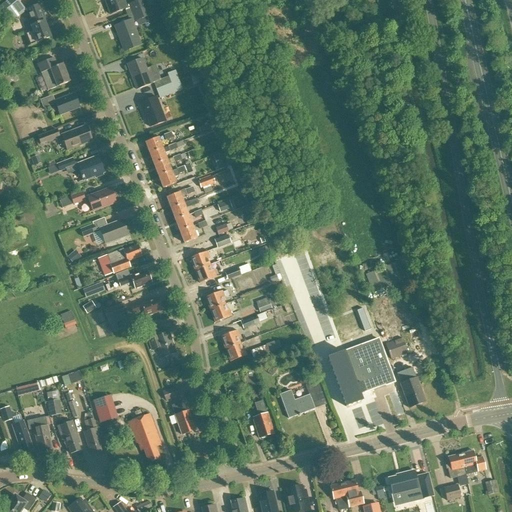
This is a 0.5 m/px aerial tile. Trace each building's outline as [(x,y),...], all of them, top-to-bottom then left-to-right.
[(9,16),(22,6),(17,0),(10,0),(2,7),(9,16)] [(122,0),(104,0),(110,15),(124,10),(126,16),(148,7),(145,0),(143,0),(126,7),(122,0)] [(47,22),(40,5),(26,10),(29,20),(28,20),(32,31),(24,34),(29,47),(51,38),(45,23),(47,22)] [(129,22),(114,27),(124,52),(140,46),(131,23),(151,15),(148,7),(126,16),(129,22)] [(57,67),(54,59),(38,65),(47,91),(70,82),(63,64),(57,67)] [(152,84),(150,81),(142,59),(127,65),(136,90),(152,84)] [(192,72),(189,64),(181,67),(184,75),(192,72)] [(154,91),(176,82),(172,72),(150,81),(154,91)] [(176,82),(154,91),(158,100),(180,91),(176,82)] [(52,97),(40,102),(43,110),(56,105),(60,117),(80,109),(74,95),(55,102),(52,97)] [(150,128),(165,122),(156,98),(140,104),(144,113),(145,113),(150,128)] [(87,127),(62,137),(68,152),(93,142),(87,127)] [(61,138),(58,130),(38,138),(41,146),(61,138)] [(165,142),(173,139),(171,134),(163,137),(165,142)] [(163,150),(162,149),(158,138),(145,143),(150,155),(163,150)] [(170,153),(178,149),(176,144),(168,147),(170,153)] [(167,161),(164,154),(163,150),(150,155),(154,166),(167,161)] [(73,160),(58,166),(60,173),(67,170),(68,173),(71,174),(80,171),(85,182),(105,174),(99,158),(76,167),(73,160)] [(167,161),(154,166),(159,178),(172,173),(171,172),(167,161)] [(186,172),(184,167),(171,172),(172,173),(174,178),(179,176),(179,175),(186,172)] [(172,173),(159,178),(163,189),(176,185),(174,178),(172,173)] [(205,195),(212,192),(210,186),(214,184),(212,177),(210,178),(210,177),(199,180),(200,182),(198,183),(200,189),(202,189),(205,195)] [(94,212),(116,204),(111,189),(88,198),(94,212)] [(71,198),(60,203),(63,210),(74,206),(86,202),(83,193),(71,198)] [(179,193),(167,198),(171,210),(184,205),(179,193)] [(192,208),(200,205),(196,196),(193,197),(194,200),(190,202),(191,203),(190,203),(192,208)] [(232,209),(229,202),(217,206),(220,214),(232,209)] [(184,205),(171,210),(176,221),(188,216),(184,205)] [(204,216),(202,211),(194,214),(196,219),(204,216)] [(188,216),(176,221),(180,233),(193,228),(188,216)] [(105,245),(129,236),(123,221),(100,230),(105,245)] [(93,225),(79,230),(83,238),(96,233),(93,225)] [(225,225),(215,229),(217,236),(228,232),(227,232),(231,230),(229,225),(225,226),(225,225)] [(193,228),(180,233),(184,245),(197,240),(193,228)] [(231,244),(228,235),(214,241),(218,249),(231,244)] [(105,277),(114,273),(114,274),(127,269),(125,263),(142,257),(138,246),(124,251),(124,250),(98,260),(105,277)] [(258,251),(261,258),(269,255),(266,247),(258,251)] [(73,264),(81,258),(75,252),(68,258),(73,264)] [(207,253),(190,260),(195,272),(210,266),(208,261),(210,260),(207,253)] [(403,261),(365,276),(372,294),(410,278),(403,261)] [(269,277),(270,279),(269,279),(271,284),(281,280),(279,276),(275,264),(271,266),(274,275),(269,277)] [(210,266),(195,272),(200,285),(217,278),(214,271),(212,272),(210,266)] [(251,272),(249,266),(226,274),(228,281),(251,272)] [(128,272),(116,276),(121,289),(133,284),(135,290),(137,289),(138,291),(143,289),(142,288),(153,284),(148,272),(136,277),(135,275),(130,277),(128,272)] [(85,298),(106,292),(103,283),(82,289),(85,298)] [(278,293),(276,288),(269,290),(271,296),(278,293)] [(223,293),(206,299),(210,311),(225,306),(223,300),(225,299),(223,293)] [(256,303),(260,314),(275,308),(272,299),(268,301),(267,299),(256,303)] [(153,315),(163,312),(158,300),(146,305),(146,303),(141,305),(141,306),(131,309),(134,316),(144,312),(146,318),(148,318),(148,319),(153,317),(153,315)] [(91,301),(82,306),(86,315),(96,309),(91,301)] [(123,304),(103,312),(106,320),(126,313),(123,304)] [(225,306),(210,311),(215,324),(232,317),(229,310),(227,311),(225,306)] [(370,330),(362,309),(356,312),(364,332),(370,330)] [(259,324),(259,323),(267,320),(264,314),(257,317),(241,323),(244,330),(259,324)] [(63,324),(64,329),(76,325),(74,320),(63,324)] [(162,358),(176,353),(169,333),(159,337),(155,327),(145,331),(152,351),(158,348),(162,358)] [(237,332),(221,338),(225,350),(240,345),(238,339),(240,338),(237,332)] [(391,360),(408,354),(403,339),(386,345),(391,360)] [(328,359),(346,408),(362,402),(360,396),(386,386),(386,387),(395,383),(379,341),(347,352),(328,359)] [(240,345),(225,350),(230,363),(247,356),(244,349),(242,350),(240,345)] [(275,352),(273,346),(256,352),(258,358),(275,352)] [(409,357),(392,362),(395,371),(401,369),(403,374),(406,382),(400,385),(409,409),(426,403),(413,370),(409,357)] [(82,381),(80,372),(62,379),(64,387),(82,381)] [(290,392),(279,396),(287,420),(315,410),(313,404),(324,400),(317,382),(305,386),(309,396),(294,402),(290,392)] [(39,392),(37,384),(28,387),(30,394),(39,392)] [(175,388),(163,392),(166,402),(179,397),(175,388)] [(48,404),(47,404),(49,416),(62,414),(60,402),(56,402),(54,395),(47,396),(48,404)] [(249,410),(244,395),(238,397),(243,412),(249,410)] [(259,417),(253,419),(259,439),(273,435),(263,402),(254,405),(257,414),(258,414),(259,417)] [(182,436),(195,431),(189,412),(186,413),(183,403),(172,407),(182,436)] [(80,417),(75,404),(69,406),(74,420),(80,417)] [(13,420),(9,408),(0,410),(0,411),(4,423),(13,420)] [(149,415),(126,424),(132,439),(133,438),(135,445),(137,444),(140,452),(143,451),(146,461),(149,460),(150,463),(159,460),(155,448),(160,446),(149,415)] [(102,446),(93,419),(84,422),(87,431),(83,433),(89,449),(91,449),(93,456),(102,453),(99,446),(102,446)] [(24,453),(32,451),(23,423),(13,427),(19,445),(21,444),(24,453)] [(72,454),(80,451),(78,445),(79,444),(72,423),(57,428),(58,431),(63,435),(67,448),(69,447),(72,454)] [(39,455),(52,451),(47,426),(34,430),(39,455)] [(461,456),(465,476),(485,471),(482,459),(476,460),(474,453),(461,456)] [(450,480),(465,476),(461,456),(448,459),(450,467),(447,468),(450,480)] [(397,478),(388,480),(392,496),(403,493),(405,501),(413,500),(413,502),(433,497),(428,475),(415,478),(414,472),(396,476),(397,478)] [(488,496),(497,493),(494,481),(485,483),(488,496)] [(356,482),(342,485),(347,505),(348,505),(348,507),(364,503),(361,491),(358,491),(356,482)] [(348,505),(347,505),(342,485),(330,488),(334,501),(336,500),(339,511),(349,509),(348,507),(348,505)] [(446,501),(460,498),(457,486),(443,489),(446,501)] [(301,487),(287,490),(288,496),(285,497),(288,511),(309,511),(306,495),(303,496),(301,487)] [(51,496),(43,491),(38,499),(46,504),(51,496)] [(15,497),(4,511),(21,511),(23,509),(26,511),(28,511),(36,501),(27,494),(22,501),(15,497)] [(262,505),(259,505),(260,511),(277,511),(274,495),(271,496),(270,494),(260,496),(262,505)] [(246,511),(244,500),(231,503),(233,511),(230,511),(246,511)] [(79,501),(69,508),(71,511),(91,511),(84,501),(81,504),(79,501)] [(120,503),(113,508),(116,511),(126,511),(121,504),(120,503)]
